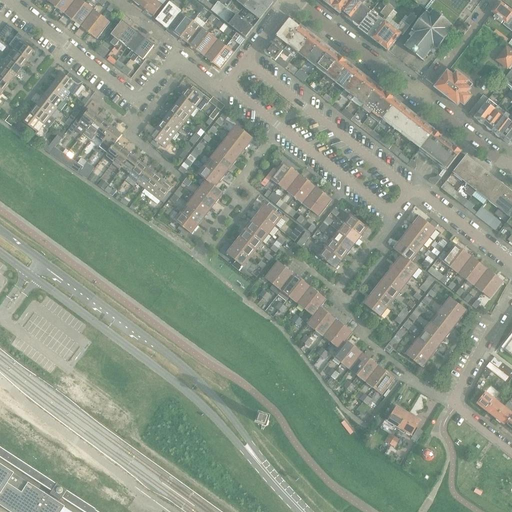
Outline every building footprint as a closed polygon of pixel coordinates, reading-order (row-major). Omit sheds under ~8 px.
[(62,0),(56,8),(64,14),(75,0),(62,0)] [(80,0),(75,0),(64,14),(72,20),(85,4),(80,0)] [(93,10),(96,6),(88,0),(85,4),(72,20),(80,27),(93,10)] [(151,0),(137,0),(135,3),(144,10),(151,0)] [(153,17),(166,0),(151,0),(144,10),(153,17)] [(245,38),(275,1),(273,0),(249,0),(243,8),(239,13),(236,16),(233,14),(227,9),(226,8),(219,3),(218,2),(212,8),(210,11),(215,14),(220,18),(245,38)] [(233,0),(234,0),(233,0),(221,0),(219,3),(226,8),(232,0),(233,0)] [(335,0),(331,7),(340,14),(340,13),(350,0),(335,0)] [(357,0),(350,0),(340,13),(341,13),(341,15),(344,17),(346,18),(349,20),(362,4),(357,0)] [(458,16),(461,12),(462,13),(462,12),(462,11),(465,8),(466,8),(465,7),(468,3),(463,0),(413,0),(427,11),(411,31),(408,35),(410,36),(410,37),(411,37),(408,41),(407,40),(407,41),(408,42),(405,46),(404,45),(403,45),(424,62),(424,61),(423,60),(426,56),(427,57),(428,57),(427,56),(430,52),(431,53),(433,54),(436,51),(452,30),(451,30),(451,31),(448,29),(451,25),(452,26),(460,17),(458,16)] [(212,8),(203,1),(201,3),(210,11),(212,8)] [(381,21),(369,13),(358,27),(358,28),(371,38),(387,17),(395,8),(388,2),(380,13),(385,17),(381,21)] [(511,11),(500,2),(492,13),(505,22),(503,25),(511,31),(511,11)] [(111,4),(106,10),(110,13),(114,8),(111,4)] [(362,4),(349,20),(353,23),(353,24),(356,27),(358,27),(369,13),(371,11),(362,4)] [(168,5),(156,19),(167,28),(179,13),(168,5)] [(227,9),(233,14),(236,16),(239,13),(229,6),(227,9)] [(93,10),(80,27),(88,33),(101,16),(93,10)] [(410,14),(404,23),(409,27),(416,18),(410,14)] [(172,32),(180,38),(193,22),(185,15),(172,32)] [(216,18),(212,15),(208,20),(211,23),(216,18)] [(101,16),(88,33),(97,40),(110,23),(101,16)] [(402,36),(409,27),(404,23),(400,27),(387,17),(371,38),(388,51),(401,34),(402,36)] [(292,22),(290,20),(273,41),(279,46),(282,42),(287,46),(302,27),(300,26),(301,25),(294,19),(292,22)] [(111,44),(114,47),(130,27),(122,21),(111,35),(115,38),(111,44)] [(220,21),(216,26),(219,29),(224,24),(220,21)] [(193,22),(180,38),(188,45),(201,28),(193,22)] [(138,33),(130,27),(114,47),(118,50),(123,44),(127,48),(138,33)] [(228,27),(224,32),(228,36),(232,30),(228,27)] [(297,53),(311,35),(307,31),(307,30),(304,27),(302,28),(302,27),(287,46),(284,50),(294,57),(297,53)] [(201,28),(188,45),(196,51),(209,34),(201,28)] [(9,45),(13,49),(28,60),(34,52),(32,50),(35,46),(28,40),(18,33),(9,45)] [(146,40),(138,33),(127,48),(131,51),(127,57),(130,59),(146,40)] [(236,33),(232,39),(236,42),(240,36),(236,33)] [(209,34),(196,51),(204,57),(217,41),(209,34)] [(311,35),(297,53),(306,61),(321,42),(317,39),(316,37),(313,35),(312,35),(311,35)] [(154,46),(146,40),(130,59),(134,62),(138,56),(143,60),(154,46)] [(217,41),(204,57),(212,63),(225,47),(217,41)] [(273,41),(272,43),(283,52),(284,50),(287,46),(282,42),(279,46),(273,41)] [(321,42),(306,61),(316,68),(330,49),(326,46),(326,45),(323,42),(321,42)] [(264,52),(275,61),(278,57),(283,52),(272,43),(264,52)] [(225,47),(212,63),(221,70),(234,53),(225,47)] [(99,48),(96,51),(104,57),(107,54),(99,48)] [(496,60),(506,68),(511,60),(511,52),(506,48),(496,60)] [(28,60),(13,49),(7,57),(21,68),(28,60)] [(330,49),(316,68),(325,75),(340,57),(335,53),(335,52),(332,50),(331,50),(330,49)] [(21,68),(7,57),(0,65),(15,76),(21,68)] [(288,65),(278,57),(275,61),(285,68),(288,65)] [(340,57),(325,75),(335,83),(349,64),(345,61),(345,59),(342,57),(340,57)] [(117,61),(114,65),(121,71),(124,67),(117,61)] [(15,76),(0,65),(0,64),(0,77),(9,84),(15,76)] [(349,64),(335,83),(344,90),(358,71),(354,68),(354,67),(351,65),(350,65),(349,64)] [(297,72),(288,65),(285,68),(294,76),(297,72)] [(131,71),(126,67),(122,72),(127,76),(131,71)] [(297,72),(294,76),(303,83),(308,77),(299,69),(297,72)] [(358,71),(344,90),(353,97),(368,79),(364,76),(364,74),(361,72),(359,72),(358,71)] [(453,76),(447,71),(434,88),(457,106),(460,102),(464,106),(471,97),(467,93),(470,89),(467,87),(470,83),(456,72),(453,76)] [(55,82),(69,93),(74,96),(83,83),(70,73),(66,77),(62,73),(55,82)] [(9,84),(0,77),(0,90),(2,92),(9,84)] [(368,79),(353,97),(350,101),(360,108),(363,105),(377,86),(373,83),(373,82),(370,79),(369,79),(368,79)] [(55,82),(49,90),(63,101),(69,93),(55,82)] [(314,82),(310,88),(313,91),(318,85),(314,82)] [(377,86),(363,105),(372,112),(387,94),(383,90),(383,89),(380,87),(378,87),(377,86)] [(188,88),(182,97),(196,108),(200,111),(205,104),(207,103),(209,101),(210,100),(193,87),(190,90),(188,88)] [(49,90),(42,98),(57,109),(63,101),(49,90)] [(325,94),(323,98),(332,105),(335,102),(325,94)] [(387,94),(372,112),(381,119),(396,101),(392,98),(392,96),(389,94),(387,94)] [(483,107),(474,118),(482,125),(483,124),(483,125),(497,106),(488,100),(483,96),(478,103),(483,107)] [(182,97),(175,105),(190,116),(196,108),(182,97)] [(42,98),(36,106),(51,117),(57,109),(42,98)] [(210,100),(209,101),(221,110),(222,109),(225,106),(215,99),(211,100),(210,100)] [(397,102),(396,101),(381,119),(391,127),(406,108),(402,105),(401,104),(398,101),(397,102)] [(483,107),(478,103),(469,114),(474,118),(483,107)] [(175,105),(169,113),(183,124),(190,116),(175,105)] [(36,106),(30,114),(49,128),(55,120),(51,117),(36,106)] [(497,106),(483,125),(486,127),(487,129),(489,131),(491,131),(492,132),(506,113),(497,106)] [(406,108),(391,127),(396,131),(395,132),(400,136),(401,134),(415,116),(411,113),(411,111),(408,109),(406,109),(406,108)] [(82,136),(86,130),(97,116),(89,109),(87,112),(84,110),(71,127),(75,130),(82,136)] [(213,121),(220,112),(217,109),(209,118),(213,121)] [(353,117),(344,109),(341,113),(351,120),(353,117)] [(506,113),(492,132),(495,134),(496,136),(498,138),(500,138),(501,138),(511,123),(511,113),(508,111),(506,113)] [(169,113),(163,121),(177,132),(183,124),(169,113)] [(49,128),(30,114),(23,122),(24,123),(20,127),(22,131),(29,134),(32,133),(33,130),(36,132),(34,134),(42,141),(44,138),(44,136),(49,129),(49,128)] [(105,122),(97,116),(86,130),(94,137),(105,122)] [(415,116),(401,134),(410,142),(425,123),(421,120),(420,119),(417,116),(416,116),(415,116)] [(353,117),(351,120),(360,128),(362,125),(353,117)] [(224,123),(218,119),(215,123),(220,127),(224,123)] [(163,121),(157,129),(171,140),(177,132),(163,121)] [(113,129),(105,122),(94,137),(102,143),(113,129)] [(420,149),(434,131),(430,127),(430,126),(427,124),(425,124),(425,123),(410,142),(420,149)] [(511,143),(511,123),(501,138),(508,144),(511,143)] [(363,124),(362,125),(360,128),(370,135),(372,131),(363,124)] [(236,126),(230,134),(246,147),(253,139),(248,135),(236,126)] [(70,136),(75,130),(71,127),(66,133),(70,136)] [(217,131),(212,127),(209,131),(214,135),(217,131)] [(122,135),(113,129),(102,143),(99,147),(107,153),(116,143),(122,135)] [(164,148),(171,140),(157,129),(150,137),(153,140),(150,144),(158,149),(161,146),(164,148)] [(65,135),(60,130),(57,135),(58,135),(62,139),(65,135)] [(382,139),(372,131),(370,135),(379,142),(382,139)] [(435,131),(434,131),(420,149),(411,160),(414,162),(417,159),(416,158),(420,152),(443,170),(439,176),(438,175),(436,178),(438,181),(441,177),(445,172),(461,152),(460,151),(460,150),(458,148),(457,148),(451,144),(451,143),(449,141),(448,141),(447,141),(447,139),(445,138),(443,138),(438,134),(438,132),(436,131),(435,131)] [(251,132),(248,135),(253,139),(255,141),(258,137),(251,132)] [(246,147),(230,134),(223,142),(240,155),(246,147)] [(50,154),(61,140),(62,139),(58,135),(49,147),(42,142),(39,146),(50,154)] [(211,139),(206,135),(203,139),(208,143),(211,139)] [(391,146),(382,139),(379,142),(389,150),(391,146)] [(240,155),(223,142),(217,150),(234,163),(240,155)] [(124,149),(116,143),(107,153),(104,157),(112,164),(124,149)] [(205,147),(199,143),(196,147),(202,151),(205,147)] [(392,146),(391,146),(389,150),(398,157),(401,154),(392,146)] [(132,155),(124,149),(112,164),(120,170),(132,155)] [(234,163),(217,150),(211,158),(228,171),(234,163)] [(199,155),(193,151),(190,155),(195,159),(199,155)] [(410,161),(401,154),(398,157),(408,164),(410,161)] [(140,162),(132,155),(120,170),(128,176),(140,162)] [(466,155),(452,173),(464,182),(477,164),(466,155)] [(228,171),(211,158),(205,166),(221,179),(228,171)] [(192,163),(187,159),(184,163),(189,167),(192,163)] [(416,163),(414,162),(411,160),(408,165),(414,170),(416,168),(416,163)] [(148,168),(140,162),(128,176),(136,182),(148,168)] [(270,179),(278,185),(291,169),(283,162),(270,179)] [(471,196),(475,191),(489,173),(477,164),(464,182),(469,186),(465,192),(471,196)] [(186,171),(181,166),(178,170),(183,175),(186,171)] [(221,179),(205,166),(198,175),(206,181),(215,187),(221,179)] [(156,174),(148,168),(136,182),(144,189),(156,174)] [(299,175),(291,169),(278,185),(286,192),(299,175)] [(489,173),(475,191),(487,200),(487,199),(500,182),(489,173)] [(164,181),(156,174),(144,189),(152,195),(164,181)] [(307,181),(299,175),(286,192),(294,198),(307,181)] [(435,186),(438,181),(436,178),(434,177),(430,178),(428,181),(435,186)] [(183,182),(183,183),(188,187),(192,182),(187,178),(183,182)] [(97,184),(113,195),(117,189),(101,179),(97,184)] [(172,187),(164,181),(152,195),(161,202),(172,187)] [(206,181),(200,189),(217,202),(223,193),(215,187),(206,181)] [(315,188),(307,181),(294,198),(302,204),(315,188)] [(500,182),(487,199),(499,208),(511,192),(500,182)] [(456,192),(444,183),(440,188),(452,197),(456,192)] [(323,194),(315,188),(302,204),(310,210),(323,194)] [(217,202),(200,189),(194,197),(210,210),(217,202)] [(182,195),(177,190),(174,194),(179,198),(182,195)] [(268,190),(264,196),(268,199),(272,194),(268,190)] [(511,191),(511,192),(499,208),(498,209),(495,214),(506,223),(511,217),(511,215),(511,191)] [(467,201),(456,192),(452,197),(463,206),(467,201)] [(175,204),(179,198),(174,194),(169,200),(175,204)] [(332,200),(323,194),(310,210),(319,217),(332,200)] [(210,210),(194,197),(187,205),(204,218),(210,210)] [(276,197),(272,202),(276,205),(280,200),(276,197)] [(479,210),(467,201),(463,206),(475,215),(479,210)] [(284,203),(280,208),(284,211),(288,206),(284,203)] [(204,218),(187,205),(181,213),(198,226),(204,218)] [(285,221),(265,205),(258,213),(275,226),(278,229),(285,221)] [(292,209),(288,215),(292,218),(296,212),(292,209)] [(339,213),(334,209),(331,213),(336,217),(339,213)] [(491,219),(487,217),(479,210),(475,215),(487,224),(491,219)] [(198,226),(181,213),(175,221),(191,234),(198,226)] [(258,213),(252,222),(269,234),(275,226),(258,213)] [(300,215),(296,221),(300,224),(304,219),(300,215)] [(351,215),(344,223),(361,236),(367,228),(351,215)] [(333,221),(327,217),(324,221),(330,225),(333,221)] [(436,230),(419,217),(413,225),(429,238),(436,230)] [(502,228),(491,219),(487,224),(498,233),(502,228)] [(252,222),(246,230),(262,242),(269,234),(252,222)] [(361,236),(344,223),(338,231),(354,244),(361,236)] [(311,233),(315,227),(312,224),(307,230),(311,233)] [(413,225),(406,233),(423,246),(429,238),(413,225)] [(246,230),(239,238),(256,250),(262,242),(246,230)] [(354,244),(338,231),(332,239),(348,252),(354,244)] [(296,244),(301,247),(310,236),(305,232),(296,244)] [(406,233),(400,241),(417,254),(423,246),(406,233)] [(282,245),(285,241),(280,237),(276,241),(282,245)] [(239,238),(233,246),(250,259),(256,250),(239,238)] [(348,252),(332,239),(325,248),(342,260),(348,252)] [(400,241),(394,249),(401,256),(410,262),(411,262),(417,254),(400,241)] [(437,244),(433,250),(438,254),(443,249),(437,244)] [(442,261),(450,268),(463,251),(455,244),(447,254),(442,261)] [(270,249),(276,253),(279,249),(273,245),(270,249)] [(235,261),(243,267),(250,259),(233,246),(227,254),(235,261)] [(342,260),(325,248),(319,256),(335,269),(342,260)] [(444,251),(439,259),(442,261),(447,254),(444,251)] [(471,257),(463,251),(450,268),(458,274),(471,257)] [(436,257),(431,252),(428,256),(433,261),(436,257)] [(264,257),(269,261),(272,257),(267,253),(264,257)] [(401,256),(395,264),(412,276),(418,268),(411,262),(410,262),(401,256)] [(479,263),(471,257),(458,274),(466,280),(479,263)] [(430,265),(425,260),(422,264),(427,269),(430,265)] [(233,264),(232,265),(240,271),(241,270),(243,267),(235,261),(233,264)] [(258,265),(263,269),(266,265),(261,261),(258,265)] [(265,278),(273,285),(286,268),(277,262),(265,278)] [(487,270),(479,263),(466,280),(474,286),(487,270)] [(395,264),(389,272),(406,284),(412,276),(395,264)] [(294,274),(286,268),(273,285),(281,291),(294,274)] [(435,269),(431,274),(435,278),(439,272),(435,269)] [(495,276),(487,270),(474,286),(482,293),(495,276)] [(409,287),(406,284),(389,272),(383,280),(399,292),(402,295),(409,287)] [(286,301),(289,297),(302,281),(294,274),(281,291),(278,295),(286,301)] [(434,280),(429,276),(426,280),(431,284),(434,280)] [(448,279),(444,276),(439,281),(443,284),(448,279)] [(503,283),(495,276),(482,293),(490,299),(503,283)] [(383,280),(376,288),(393,301),(399,292),(383,280)] [(310,287),(302,281),(289,297),(297,304),(310,287)] [(456,285),(452,282),(447,287),(451,290),(456,285)] [(428,289),(422,284),(419,288),(425,293),(428,289)] [(318,293),(310,287),(297,304),(305,310),(318,293)] [(376,288),(370,296),(387,309),(393,301),(376,288)] [(460,288),(455,294),(459,297),(464,291),(460,288)] [(436,294),(431,290),(428,294),(433,298),(436,294)] [(326,300),(318,293),(305,310),(313,316),(320,308),(326,300)] [(421,297),(416,293),(413,296),(418,301),(421,297)] [(472,298),(468,294),(464,300),(468,303),(472,298)] [(370,296),(364,304),(380,317),(387,309),(370,296)] [(430,302),(424,298),(421,302),(427,306),(430,302)] [(450,298),(443,306),(460,319),(466,311),(450,298)] [(415,305),(410,301),(407,304),(412,309),(415,305)] [(480,304),(476,301),(472,306),(475,309),(480,304)] [(423,310),(418,306),(415,310),(420,314),(423,310)] [(460,319),(443,306),(437,314),(454,327),(460,319)] [(328,314),(320,308),(313,316),(307,324),(315,330),(328,314)] [(409,313),(403,309),(400,313),(406,317),(409,313)] [(336,320),(328,314),(315,330),(323,337),(336,320)] [(417,318),(412,314),(409,318),(414,322),(417,318)] [(454,327),(437,314),(431,322),(447,335),(454,327)] [(403,321),(397,317),(394,321),(399,325),(403,321)] [(344,327),(336,320),(323,337),(331,343),(344,327)] [(411,326),(405,322),(402,326),(408,330),(411,326)] [(447,335),(431,322),(424,330),(441,343),(447,335)] [(352,333),(344,327),(331,343),(339,349),(346,341),(352,333)] [(404,334),(399,330),(396,334),(401,338),(404,334)] [(441,343),(424,330),(418,338),(435,351),(441,343)] [(398,343),(393,338),(389,342),(395,346),(398,343)] [(435,351),(418,338),(412,346),(428,359),(435,351)] [(354,347),(346,341),(339,349),(333,357),(341,364),(354,347)] [(428,359),(412,346),(405,355),(422,368),(428,359)] [(362,353),(354,347),(341,364),(349,370),(362,353)] [(370,360),(362,353),(349,370),(357,376),(370,360)] [(378,366),(370,360),(357,376),(365,382),(378,366)] [(489,363),(486,368),(505,383),(508,378),(489,363)] [(511,378),(511,370),(502,363),(499,368),(508,375),(508,376),(511,379),(511,378)] [(386,372),(378,366),(365,382),(373,389),(386,372)] [(395,379),(386,372),(373,389),(382,395),(395,379)] [(476,403),(486,411),(495,400),(485,392),(476,403)] [(495,400),(486,411),(495,418),(504,407),(495,400)] [(387,421),(399,428),(407,413),(396,406),(387,421)] [(511,413),(504,407),(495,418),(504,425),(511,415),(511,413)] [(420,421),(407,413),(399,428),(411,435),(420,421)] [(385,419),(380,417),(375,426),(379,428),(385,419)] [(261,419),(260,422),(262,426),(265,427),(268,425),(269,423),(269,422),(267,419),(265,418),(264,418),(261,419)] [(422,431),(417,428),(411,439),(416,442),(422,431)] [(390,434),(385,442),(389,444),(394,436),(390,434)] [(399,439),(394,436),(389,444),(394,447),(399,439)] [(55,484),(0,447),(0,458),(50,491),(49,494),(59,501),(60,498),(81,511),(98,511),(65,490),(55,484)] [(423,451),(422,452),(422,453),(421,454),(421,455),(421,456),(421,457),(422,458),(422,459),(423,459),(424,460),(424,461),(425,461),(426,461),(427,462),(428,461),(429,461),(430,461),(431,460),(432,460),(433,459),(433,458),(434,457),(434,456),(434,455),(434,454),(434,453),(433,452),(432,451),(432,450),(431,450),(430,449),(429,449),(428,449),(426,449),(425,449),(425,450),(424,450),(423,451)] [(0,498),(4,501),(0,507),(8,511),(59,511),(63,506),(12,473),(0,465),(0,498)]
